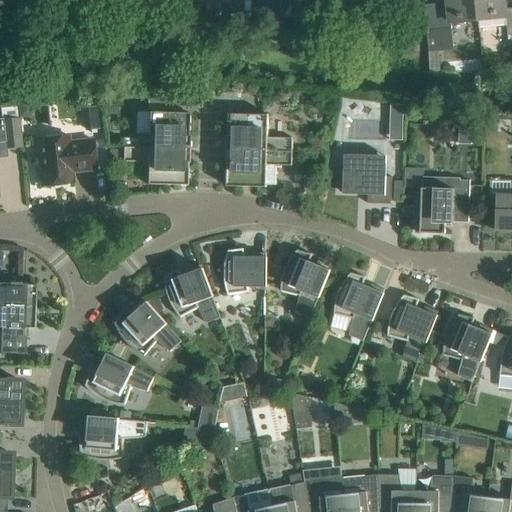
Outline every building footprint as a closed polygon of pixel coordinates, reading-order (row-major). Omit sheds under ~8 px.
[(478,20),(475,0),(448,0),(449,3),(424,6),(427,32),(451,29),(451,23),(478,20)] [(504,0),(475,0),(478,20),(504,18),(507,48),(511,47),(511,8),(505,9),(504,0)] [(439,48),(429,49),(429,61),(430,68),(440,67),(440,65),(439,48)] [(149,96),(149,108),(181,109),(181,97),(149,96)] [(83,109),(86,133),(101,131),(98,108),(83,109)] [(137,134),(137,147),(137,148),(171,149),(171,136),(188,137),(189,113),(149,112),(148,134),(137,134)] [(269,115),(229,114),(228,137),(245,138),(245,151),(292,152),(293,138),(268,137),(269,115)] [(21,147),(18,119),(2,121),(5,149),(21,147)] [(472,144),(472,132),(459,131),(459,144),(472,144)] [(96,170),(94,150),(93,140),(70,142),(69,136),(36,140),(41,186),(74,183),(73,170),(80,169),(80,171),(96,170)] [(171,149),(188,149),(188,137),(171,136),(171,149)] [(228,150),(245,151),(245,138),(228,137),(228,150)] [(327,140),(314,140),(314,150),(327,150),(327,140)] [(137,148),(137,147),(123,147),(123,162),(147,162),(147,185),(187,186),(187,162),(171,162),(171,149),(137,148)] [(121,149),(109,149),(110,162),(122,162),(121,149)] [(187,162),(188,149),(171,149),(171,162),(187,162)] [(244,163),(245,151),(228,150),(227,163),(244,163)] [(244,163),(227,163),(227,187),(267,188),(267,185),(276,185),(276,166),(292,166),(292,152),(245,151),(244,163)] [(391,204),(392,184),(392,177),(384,177),(384,159),(347,158),(347,176),(341,175),(340,191),(368,192),(368,204),(391,204)] [(407,169),(406,189),(413,189),(416,189),(417,169),(416,169),(407,169)] [(417,215),(421,216),(420,233),(446,234),(446,220),(452,220),(452,224),(453,224),(453,222),(469,223),(469,203),(470,181),(454,180),(453,183),(438,183),(437,189),(422,188),(422,203),(417,203),(417,215)] [(511,231),(511,195),(497,195),(496,231),(511,231)] [(228,295),(249,292),(248,286),(253,286),(253,290),(266,290),(266,274),(266,254),(252,253),(252,260),(245,260),(244,249),(229,251),(226,262),(225,273),(225,284),(228,295)] [(310,318),(324,285),(331,267),(319,261),(316,267),(310,264),(312,254),(297,251),(291,259),(286,269),(282,280),(281,291),(300,296),(296,313),(310,318)] [(221,318),(208,284),(201,265),(188,270),(190,276),(183,279),(178,270),(165,277),(166,288),(169,298),(174,308),(181,317),(198,308),(206,323),(221,318)] [(364,341),(377,308),(385,289),(372,284),(370,290),(363,287),(365,277),(351,274),(344,282),(339,292),(336,303),(334,314),(354,319),(349,335),(364,341)] [(0,305),(35,307),(36,285),(20,284),(20,283),(9,283),(8,284),(0,283),(0,305)] [(417,363),(431,330),(439,311),(426,306),(424,312),(417,309),(419,299),(405,296),(397,304),(392,314),(389,325),(388,336),(407,341),(403,358),(417,363)] [(135,350),(144,356),(157,341),(170,352),(182,342),(157,315),(156,314),(148,304),(144,300),(134,309),(138,314),(132,319),(125,312),(115,324),(120,334),(127,343),(135,350)] [(159,300),(148,304),(156,314),(163,311),(159,300)] [(35,307),(0,305),(0,327),(2,328),(0,352),(0,353),(24,355),(26,329),(34,329),(35,307)] [(472,382),(486,349),(494,330),(481,325),(479,331),(472,328),(474,318),(460,314),(453,323),(448,333),(444,344),(443,355),(462,360),(458,376),(472,382)] [(511,333),(506,345),(502,358),(498,357),(497,370),(501,371),(500,375),(511,376),(511,333)] [(116,344),(111,355),(118,359),(124,348),(116,344)] [(113,403),(123,405),(125,405),(131,386),(148,392),(155,378),(104,353),(98,365),(104,368),(100,375),(91,372),(86,386),(94,393),(103,399),(113,403)] [(0,402),(20,403),(21,381),(5,380),(5,379),(0,378),(0,402)] [(270,378),(268,386),(278,388),(280,380),(270,378)] [(321,380),(317,391),(332,397),(336,386),(321,380)] [(222,389),(225,401),(246,397),(243,385),(222,389)] [(293,401),(293,412),(309,411),(309,400),(293,401)] [(20,403),(0,402),(0,425),(3,426),(3,424),(19,425),(20,403)] [(332,406),(335,424),(346,423),(344,408),(332,406)] [(442,416),(440,422),(450,426),(454,415),(449,413),(442,416)] [(113,460),(124,458),(123,437),(117,438),(117,433),(121,433),(122,420),(106,419),(86,417),(85,431),(91,431),(90,439),(80,439),(81,454),(91,458),(102,460),(113,460)] [(148,422),(127,421),(127,434),(148,435),(148,422)] [(199,426),(195,452),(199,452),(212,445),(215,428),(199,426)] [(447,429),(447,441),(456,441),(457,432),(453,431),(447,429)] [(469,438),(461,436),(458,448),(466,450),(469,438)] [(0,475),(10,476),(11,453),(0,453),(0,475)] [(145,478),(148,487),(162,481),(159,473),(145,478)] [(309,511),(305,482),(303,473),(289,476),(291,486),(269,491),(272,506),(273,511),(309,511)] [(10,476),(0,475),(0,497),(9,498),(10,476)] [(357,493),(343,495),(345,511),(369,511),(369,509),(380,508),(379,475),(359,477),(357,493)] [(399,475),(379,475),(380,508),(392,508),(392,511),(415,511),(416,491),(402,491),(399,475)] [(416,491),(415,511),(439,511),(439,508),(451,509),(453,477),(433,476),(430,492),(416,491)] [(453,477),(451,509),(463,510),(462,511),(486,511),(488,497),(475,495),(473,479),(453,477)] [(345,511),(343,495),(330,496),(325,480),(305,482),(309,511),(345,511)] [(488,497),(486,511),(511,511),(511,487),(510,500),(488,497)] [(247,495),(233,498),(236,511),(273,511),(272,506),(250,511),(247,495)] [(236,511),(233,498),(213,505),(214,511),(236,511)]
